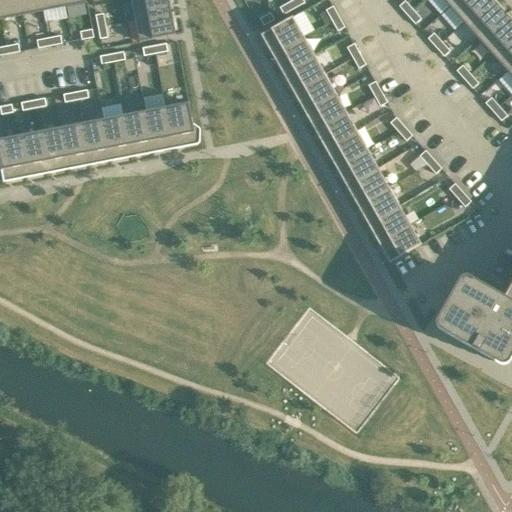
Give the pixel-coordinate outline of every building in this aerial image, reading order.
[(23,15),(19,0),(0,0),(0,11),(1,19),(23,15)] [(19,0),(23,15),(43,11),(41,0),(19,0)] [(41,0),(43,11),(65,7),(63,0),(41,0)] [(131,0),(135,20),(171,13),(168,0),(131,0)] [(294,0),(290,2),(294,9),(305,4),(302,0),(294,0)] [(457,0),(449,7),(463,23),(489,0),(457,0)] [(505,15),(491,0),(489,0),(463,23),(478,39),(505,15)] [(294,9),(290,2),(279,8),(283,15),(294,9)] [(407,16),(413,10),(405,2),(399,7),(407,16)] [(325,11),(331,21),(339,17),(333,7),(325,11)] [(413,10),(407,16),(415,25),(421,20),(413,10)] [(171,13),(135,20),(139,42),(175,35),(171,13)] [(260,19),(264,27),(274,21),(270,13),(260,19)] [(105,26),(103,14),(95,15),(97,27),(105,26)] [(511,38),(511,22),(505,15),(478,39),(492,56),(511,38)] [(339,17),(331,21),(337,32),(345,28),(339,17)] [(303,37),(292,18),(261,36),(272,55),(274,54),(303,37)] [(97,27),(99,39),(107,37),(105,26),(97,27)] [(81,32),(82,40),(94,38),(93,30),(81,32)] [(436,48),(442,43),(434,34),(428,39),(436,48)] [(51,46),(62,44),(61,36),(49,38),(51,46)] [(274,54),(272,55),(282,74),(284,73),(314,56),(303,37),(274,54)] [(49,38),(38,41),(39,49),(51,46),(49,38)] [(507,72),(511,67),(511,38),(492,56),(507,72)] [(442,43),(436,48),(444,57),(450,52),(442,43)] [(20,52),(19,44),(7,47),(8,54),(20,52)] [(167,52),(166,44),(154,46),(155,54),(167,52)] [(347,48),(353,59),(360,55),(354,44),(347,48)] [(142,48),(144,56),(155,54),(154,46),(142,48)] [(7,47),(0,47),(0,56),(8,54),(7,47)] [(113,62),(125,59),(123,52),(111,54),(113,62)] [(111,54),(100,56),(101,64),(113,62),(111,54)] [(366,65),(360,55),(353,59),(359,69),(366,65)] [(282,74),(293,93),(295,91),(325,75),(314,56),(284,73),(282,74)] [(456,71),(464,80),(470,75),(462,66),(456,71)] [(325,75),(295,91),(293,93),(304,111),(306,110),(335,93),(325,75)] [(478,84),(470,75),(464,80),(472,90),(478,84)] [(374,97),(381,93),(375,82),(368,86),(374,97)] [(75,92),(76,100),(88,98),(86,90),(75,92)] [(64,102),(76,100),(75,92),(63,94),(64,102)] [(306,110),(304,111),(314,130),(316,129),(346,112),(335,93),(306,110)] [(387,103),(381,93),(374,97),(380,107),(387,103)] [(34,108),(45,106),(44,98),(32,100),(34,108)] [(493,113),(499,107),(491,98),(485,104),(493,113)] [(20,102),(22,111),(34,108),(32,100),(20,102)] [(173,147),(196,142),(188,103),(166,107),(173,147)] [(13,112),(11,104),(0,106),(0,110),(1,115),(13,112)] [(152,151),(173,147),(166,107),(144,111),(152,151)] [(499,107),(493,113),(501,122),(507,116),(499,107)] [(123,115),(131,155),(152,151),(144,111),(123,115)] [(314,130),(325,149),(327,148),(357,131),(346,112),(316,129),(314,130)] [(102,120),(110,159),(131,155),(123,115),(102,120)] [(390,124),(398,133),(404,127),(396,118),(390,124)] [(89,163),(110,159),(102,120),(81,124),(89,163)] [(59,128),(67,167),(89,163),(81,124),(59,128)] [(404,127),(398,133),(406,142),(412,136),(404,127)] [(46,171),(67,167),(59,128),(38,132),(46,171)] [(357,131),(327,148),(325,149),(336,168),(338,167),(367,150),(357,131)] [(17,136),(25,175),(46,171),(38,132),(17,136)] [(25,175),(17,136),(0,139),(0,167),(2,180),(25,175)] [(336,168),(346,187),(348,186),(378,169),(367,150),(338,167),(336,168)] [(427,166),(433,160),(425,151),(419,157),(427,166)] [(433,160),(427,166),(435,175),(441,169),(433,160)] [(378,169),(348,186),(346,187),(357,206),(359,205),(389,188),(378,169)] [(457,199),(463,193),(455,184),(449,190),(457,199)] [(357,206),(368,225),(370,223),(399,207),(389,188),(359,205),(357,206)] [(463,193),(457,199),(465,208),(471,202),(463,193)] [(399,207),(370,223),(368,225),(378,243),(380,242),(410,225),(399,207)] [(378,243),(389,263),(421,245),(410,225),(380,242),(378,243)] [(511,281),(503,297),(469,278),(468,277),(467,277),(465,277),(464,277),(463,277),(461,278),(460,279),(459,280),(439,316),(448,321),(441,332),(497,364),(508,345),(511,346),(511,281)]
